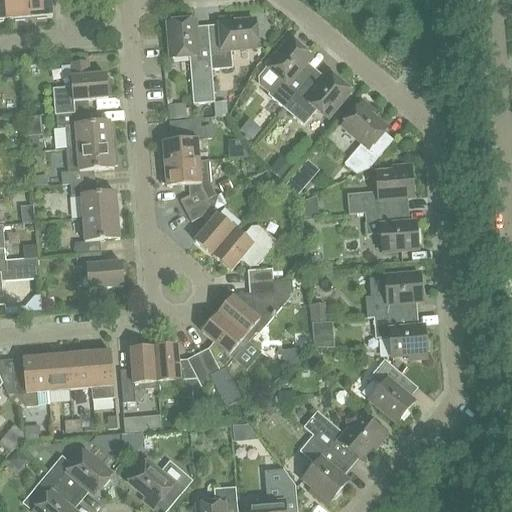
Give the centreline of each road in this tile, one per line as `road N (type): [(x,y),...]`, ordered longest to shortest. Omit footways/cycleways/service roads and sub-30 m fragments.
road 1 (residential): [(359,511),(458,386),(437,135),(283,0)]
road 2 (residential): [(147,232),(131,34)]
road 3 (residential): [(511,183),(494,0)]
road 4 (residential): [(0,336),(154,324)]
road 5 (residential): [(154,324),(179,321),(201,296),(200,278),(147,232)]
road 6 (residential): [(0,44),(131,34)]
